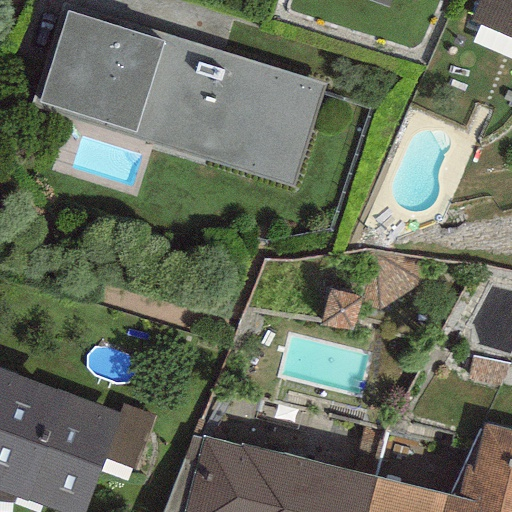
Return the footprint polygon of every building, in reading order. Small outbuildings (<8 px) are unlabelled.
[(511,0),(477,0),(469,21),(511,39),(511,0)] [(138,34),(66,11),(37,102),(113,126),(112,131),(290,188),(324,84),(141,26),(138,34)] [(350,330),(359,298),(328,290),(318,326),(350,330)] [(82,511),(102,458),(119,415),(117,414),(0,369),(0,492),(52,511),(82,511)] [(119,415),(102,458),(132,469),(152,417),(120,404),(117,414),(119,415)] [(444,495),(440,511),(511,511),(511,430),(480,423),(470,463),(463,461),(454,497),(444,495)] [(238,448),(200,437),(181,511),(365,511),(375,478),(239,444),(238,448)] [(440,511),(444,495),(375,478),(365,511),(440,511)]
